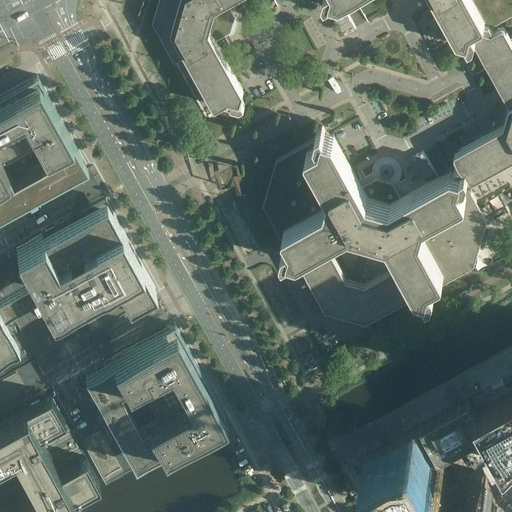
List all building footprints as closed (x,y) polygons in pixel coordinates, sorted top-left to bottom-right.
[(228,0),(162,0),(156,22),(176,58),(186,53),(214,105),(217,105),(228,99),(232,105),(240,108),(245,105),(242,100),(241,100),(242,98),(244,90),(230,65),(217,41),(215,37),(223,33),(225,25),(226,25),(227,25),(228,24),(229,24),(229,23),(229,22),(229,21),(229,20),(228,19),(227,19),(229,11),(225,2),(228,0)] [(467,41),(466,42),(469,47),(474,44),(475,41),(476,42),(494,33),(493,30),(491,27),(511,14),(511,0),(322,0),(323,1),(325,6),(330,3),(331,2),(340,4),(347,0),(436,0),(457,38),(467,41)] [(356,28),(351,20),(349,19),(350,17),(345,9),(343,8),(334,13),(333,16),(337,24),(340,24),(339,27),(344,35),(346,35),(355,30),(356,28)] [(461,165),(467,179),(470,180),(511,156),(511,39),(510,35),(504,26),(502,25),(493,30),(494,33),(476,42),(480,50),(488,64),(499,85),(510,103),(504,123),(500,125),(455,150),(455,152),(461,165)] [(37,75),(0,95),(0,212),(87,164),(37,75)] [(434,288),(474,266),(487,221),(465,181),(467,181),(467,179),(461,165),(455,168),(454,169),(452,169),(451,169),(398,198),(394,190),(387,188),(388,185),(379,182),(378,186),(371,184),(364,188),(334,135),(325,132),(325,131),(322,126),(317,129),(315,137),(316,138),(276,160),(263,205),(285,245),(284,245),(281,254),(284,259),(289,256),(289,255),(299,258),(326,307),(367,319),(416,291),(425,294),(425,295),(428,300),(433,297),(435,289),(434,288)] [(435,171),(430,163),(428,162),(428,159),(424,151),(422,151),(412,156),(412,158),(416,166),(419,167),(418,169),(422,177),(425,178),(434,173),(435,171)] [(422,177),(418,169),(419,167),(416,166),(412,158),(409,157),(400,163),(400,165),(404,173),(406,174),(406,176),(410,184),(412,185),(422,180),(422,177)] [(156,289),(106,199),(16,248),(30,274),(20,280),(0,290),(0,374),(31,357),(14,326),(3,307),(27,294),(38,288),(66,338),(156,289)] [(484,213),(491,210),(488,203),(482,206),(484,213)] [(224,413),(175,323),(85,373),(134,462),(211,420),(224,413)] [(511,370),(371,448),(370,449),(398,499),(394,501),(400,511),(490,511),(511,500),(511,498),(497,472),(511,463),(511,370)] [(0,511),(44,511),(99,482),(85,455),(60,469),(40,432),(65,418),(50,392),(0,419),(0,511)]
